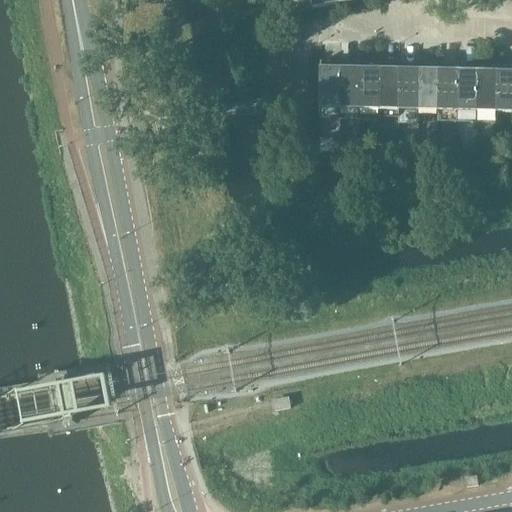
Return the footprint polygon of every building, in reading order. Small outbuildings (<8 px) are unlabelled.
[(357,0),(310,0),(312,10),(358,1),(357,0)] [(339,120),(340,111),(341,64),(320,63),(319,119),(339,120)] [(340,111),(359,111),(360,64),(341,64),(340,111)] [(359,111),(378,111),(379,65),(360,64),(359,111)] [(398,112),(399,65),(379,65),(378,111),(398,112)] [(398,112),(418,112),(419,65),(399,65),(398,112)] [(418,112),(437,113),(438,66),(419,65),(418,112)] [(437,113),(457,113),(458,66),(438,66),(437,113)] [(477,67),(458,66),(457,113),(476,113),(477,67)] [(477,67),(476,113),(496,114),(497,67),(477,67)] [(496,114),(511,114),(511,67),(497,67),(496,114)] [(291,410),(290,408),(289,399),(272,402),(274,413),(291,410)] [(466,480),(468,490),(479,488),(478,479),(466,480)]
